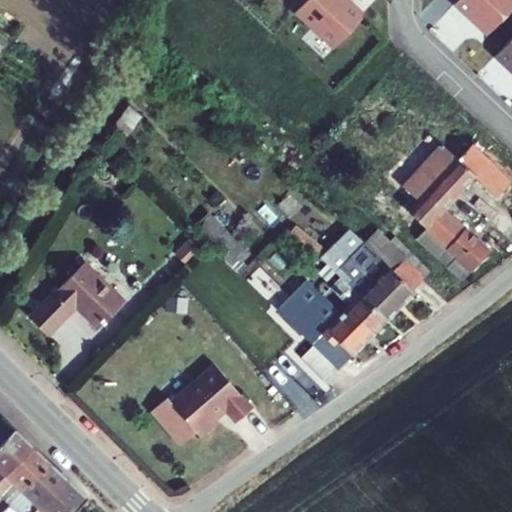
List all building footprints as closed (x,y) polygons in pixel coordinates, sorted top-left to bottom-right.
[(364,16),(346,0),(306,0),(296,11),(326,50),(364,16)] [(511,10),(511,0),(460,0),(459,1),(494,30),(511,10)] [(511,37),(495,55),(511,69),(511,37)] [(458,159),(472,145),(459,133),(446,148),(458,159)] [(446,148),(441,144),(403,186),(412,194),(402,206),(409,212),(426,228),(419,236),(417,238),(463,280),(489,252),(443,210),(474,175),(496,196),(511,179),(472,144),(472,145),(458,159),(446,148)] [(215,241),(226,230),(210,212),(198,224),(215,241)] [(426,228),(409,212),(402,221),(419,236),(426,228)] [(239,273),(247,266),(238,256),(246,249),(226,230),(215,241),(229,255),(224,259),(239,273)] [(386,320),(414,292),(412,290),(423,279),(404,260),(393,270),(367,245),(364,243),(351,230),(337,245),(335,243),(326,251),(321,257),(328,263),(336,271),(342,277),(344,279),(386,320)] [(378,234),(387,244),(389,242),(376,230),(364,243),(367,245),(378,234)] [(404,260),(387,244),(378,234),(367,245),(393,270),(404,260)] [(404,260),(423,279),(431,271),(395,236),(389,242),(387,244),(404,260)] [(318,245),(313,251),(321,257),(326,251),(318,245)] [(84,262),(29,318),(47,335),(75,306),(98,328),(124,301),(84,262)] [(328,280),(336,271),(328,263),(320,272),(328,280)] [(344,279),(342,277),(332,287),(350,305),(341,313),(342,314),(339,317),(340,317),(346,324),(350,320),(353,324),(360,317),(375,331),(386,320),(344,279)] [(338,369),(368,338),(353,324),(350,327),(344,333),(335,323),(340,317),(339,317),(342,314),(341,313),(324,296),(294,326),(314,345),(338,369)] [(346,324),(340,317),(335,323),(344,333),(350,327),(353,324),(350,320),(346,324)] [(375,331),(360,317),(353,324),(368,338),(375,331)] [(338,369),(314,345),(302,357),(326,381),(338,369)] [(215,364),(171,403),(200,436),(218,420),(216,418),(226,409),(236,421),(252,408),(215,364)] [(0,480),(33,446),(2,417),(0,418),(0,480)] [(5,493),(13,501),(50,462),(33,446),(0,480),(0,498),(1,498),(5,493)] [(3,511),(36,511),(68,479),(50,462),(13,501),(10,506),(3,511)] [(72,511),(87,497),(68,479),(36,511),(72,511)] [(13,501),(5,493),(1,498),(10,506),(13,501)]
